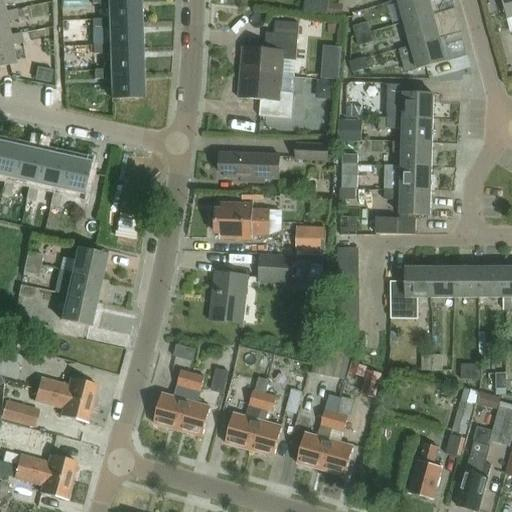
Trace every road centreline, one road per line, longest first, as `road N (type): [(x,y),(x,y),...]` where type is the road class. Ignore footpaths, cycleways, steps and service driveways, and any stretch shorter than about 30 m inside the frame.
road 1 (residential): [(114,459),(158,288),(182,145)]
road 2 (residential): [(299,511),(114,459)]
road 3 (residential): [(182,145),(0,106)]
road 4 (residential): [(470,238),(375,242),(376,325)]
road 5 (residential): [(182,145),(194,0)]
road 6 (residential): [(471,0),(506,123)]
road 7 (residential): [(506,123),(473,181),(470,238)]
